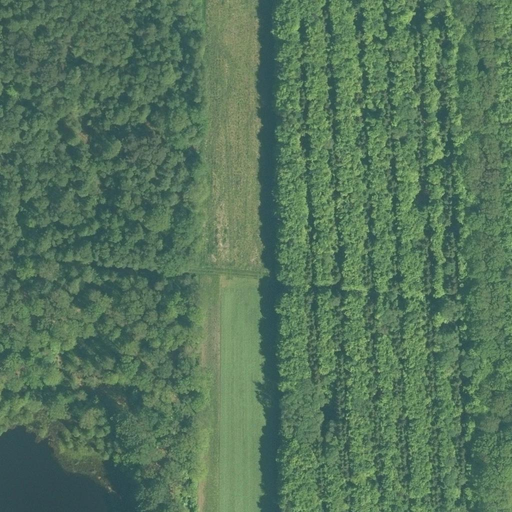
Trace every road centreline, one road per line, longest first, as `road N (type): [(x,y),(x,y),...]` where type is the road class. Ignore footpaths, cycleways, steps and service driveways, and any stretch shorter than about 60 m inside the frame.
road 1 (track): [(477,0),(498,511)]
road 2 (track): [(489,298),(0,252)]
